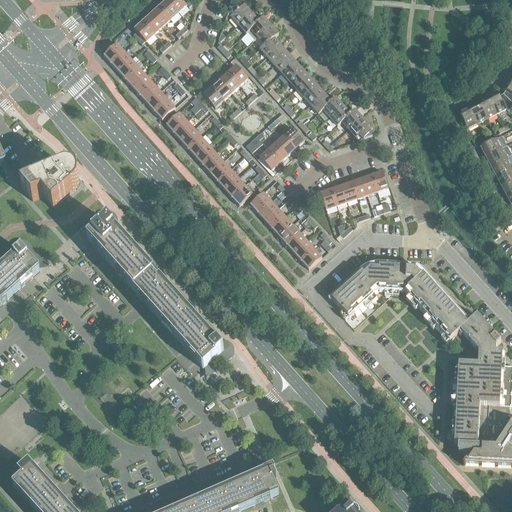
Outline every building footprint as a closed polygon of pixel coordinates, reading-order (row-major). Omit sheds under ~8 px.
[(180,0),(168,0),(167,1),(179,14),(187,7),(190,9),(193,7),(188,2),(185,5),(180,0)] [(167,1),(159,9),(171,22),(179,14),(167,1)] [(231,19),(239,27),(252,15),(245,7),(244,8),(239,4),(233,2),(228,18),(231,19)] [(159,9),(151,15),(163,29),(171,22),(159,9)] [(151,15),(143,23),(155,36),(163,29),(151,15)] [(247,36),(251,32),(260,23),(252,15),(239,27),(247,36)] [(258,40),(272,27),(264,19),(260,23),(251,32),(247,36),(254,44),(258,40)] [(135,30),(138,34),(142,39),(146,43),(146,44),(155,36),(143,23),(135,30)] [(258,40),(264,47),(265,47),(275,39),(279,35),(272,27),(258,40)] [(260,51),(268,60),(282,47),(275,39),(265,47),(264,47),(260,51)] [(104,57),(112,66),(126,54),(118,45),(104,57)] [(217,49),(224,56),(227,53),(221,46),(217,49)] [(268,60),(276,68),(290,55),(282,47),(268,60)] [(145,56),(150,61),(153,58),(148,53),(145,56)] [(112,66),(120,74),(133,62),(126,54),(112,66)] [(276,68),(283,76),(297,63),(290,55),(276,68)] [(120,74),(127,82),(140,70),(133,62),(120,74)] [(283,76),(290,84),(304,71),(297,63),(283,76)] [(237,67),(228,75),(240,88),(249,80),(237,67)] [(160,72),(165,77),(168,74),(163,69),(160,72)] [(127,82),(134,90),(147,78),(140,70),(127,82)] [(290,84),(297,92),(311,79),(304,71),(290,84)] [(255,78),(259,83),(263,79),(259,74),(255,78)] [(228,75),(220,82),(232,95),(240,88),(228,75)] [(134,90),(141,98),(155,86),(147,78),(134,90)] [(297,92),(305,100),(319,87),(311,79),(297,92)] [(220,82),(212,89),(224,102),(232,95),(220,82)] [(504,96),(511,104),(511,83),(509,82),(503,92),(506,93),(504,96)] [(141,98),(148,107),(162,94),(155,86),(141,98)] [(305,100),(312,108),(326,95),(319,87),(305,100)] [(224,102),(212,89),(204,96),(216,110),(224,102)] [(269,94),(274,99),(277,95),(273,90),(269,94)] [(148,107),(155,114),(169,102),(162,94),(148,107)] [(319,116),(324,112),(324,111),(333,103),(332,103),(326,95),(312,108),(319,116)] [(498,95),(489,100),(498,117),(507,112),(509,114),(511,110),(511,104),(504,96),(500,98),(498,95)] [(324,112),(331,119),(344,107),(337,99),(332,103),(333,103),(324,111),(324,112)] [(489,100),(479,105),(489,121),(498,117),(489,100)] [(169,102),(155,114),(163,122),(176,111),(169,102)] [(479,105),(470,110),(479,126),(489,121),(479,105)] [(284,110),(288,115),(292,111),(287,106),(284,110)] [(338,128),(343,124),(342,123),(351,115),(344,107),(331,119),(338,128)] [(479,126),(470,110),(459,115),(468,132),(479,126)] [(343,124),(350,132),(363,120),(355,111),(351,115),(342,123),(343,124)] [(167,127),(174,135),(188,123),(180,115),(167,127)] [(363,120),(350,132),(357,140),(358,143),(373,138),(370,129),(371,128),(363,120)] [(298,126),(302,131),(306,127),(302,122),(298,126)] [(174,135),(182,144),(195,132),(188,123),(174,135)] [(219,124),(216,127),(223,135),(226,132),(219,124)] [(293,130),(285,138),(297,151),(305,143),(293,130)] [(182,144),(189,151),(202,139),(195,132),(182,144)] [(285,138),(277,145),(289,158),(297,151),(285,138)] [(189,151),(196,160),(210,148),(202,139),(189,151)] [(482,150),(487,159),(504,150),(503,150),(499,141),(482,150)] [(277,145),(269,152),(281,165),(289,158),(277,145)] [(196,160),(203,168),(217,156),(210,148),(196,160)] [(487,159),(492,169),(509,160),(508,159),(511,157),(511,156),(507,148),(503,150),(504,150),(487,159)] [(281,165),(269,152),(261,159),(273,172),(281,165)] [(203,168),(211,176),(224,164),(217,156),(203,168)] [(492,169),(497,178),(511,170),(511,165),(509,160),(492,169)] [(211,176),(218,184),(232,172),(224,164),(211,176)] [(511,170),(497,178),(502,188),(511,182),(511,170)] [(64,171),(22,190),(33,203),(43,198),(54,210),(66,199),(77,190),(78,189),(78,188),(79,187),(79,186),(79,185),(79,184),(80,183),(80,182),(79,181),(79,180),(79,179),(79,178),(78,177),(78,176),(77,175),(76,174),(75,173),(74,172),(73,172),(72,171),(71,171),(70,171),(69,171),(68,171),(67,171),(66,171),(65,171),(64,171)] [(218,184),(225,192),(239,180),(232,172),(218,184)] [(383,174),(373,177),(378,194),(389,191),(383,174)] [(373,177),(363,181),(369,198),(378,194),(373,177)] [(225,192),(233,200),(246,188),(239,180),(225,192)] [(363,181),(352,184),(358,201),(369,198),(363,181)] [(511,182),(502,188),(507,197),(511,194),(511,182)] [(352,184),(342,188),(348,205),(358,201),(352,184)] [(246,188),(233,200),(240,209),(253,196),(246,188)] [(342,188),(331,192),(337,208),(348,205),(342,188)] [(337,208),(331,192),(321,195),(327,212),(337,208)] [(251,207),(258,215),(271,203),(264,195),(251,207)] [(258,215),(265,223),(279,211),(271,203),(258,215)] [(265,223),(273,232),(286,220),(279,211),(265,223)] [(86,231),(92,238),(87,242),(203,371),(208,367),(214,374),(223,362),(227,362),(230,360),(233,357),(233,353),(233,350),(231,346),(228,344),(224,344),(221,344),(217,345),(217,346),(114,231),(114,230),(116,227),(117,223),(116,220),(114,217),(111,214),(108,213),(104,214),(101,216),(99,219),(98,222),(86,231)] [(306,221),(311,226),(314,223),(310,218),(306,221)] [(273,232),(280,240),(293,228),(286,220),(273,232)] [(280,240),(287,248),(300,236),(293,228),(280,240)] [(287,248),(294,256),(308,244),(300,236),(287,248)] [(12,253),(12,254),(13,255),(13,256),(13,257),(14,258),(0,272),(0,309),(40,273),(36,268),(43,262),(31,253),(31,252),(31,251),(31,250),(30,248),(29,247),(28,245),(27,244),(26,244),(24,243),(23,243),(22,243),(21,243),(19,243),(18,243),(17,244),(16,245),(15,245),(15,246),(14,247),(13,248),(13,249),(12,251),(12,252),(12,253)] [(294,256),(301,264),(315,252),(308,244),(294,256)] [(315,252),(301,264),(309,272),(322,260),(315,252)] [(455,339),(461,334),(471,325),(427,276),(423,273),(419,270),(415,268),(410,267),(381,266),(376,265),(373,266),(370,267),(371,271),(366,275),(365,274),(334,302),(350,320),(380,293),(407,295),(450,344),(455,339)] [(471,325),(461,334),(477,352),(480,355),(479,357),(479,368),(460,367),(455,446),(461,447),(474,447),(478,448),(480,408),(509,410),(511,409),(511,369),(503,369),(503,358),(503,356),(501,356),(502,345),(478,319),(471,325)] [(475,354),(477,352),(461,334),(455,339),(468,353),(475,354)] [(509,410),(480,408),(478,448),(474,447),(461,447),(461,448),(459,448),(459,455),(467,455),(470,455),(463,467),(511,469),(511,423),(509,422),(509,410)] [(23,479),(13,488),(34,511),(244,511),(265,503),(279,497),(272,481),(274,480),(268,465),(256,470),(258,476),(176,511),(71,511),(38,476),(29,465),(19,474),(23,479)]
